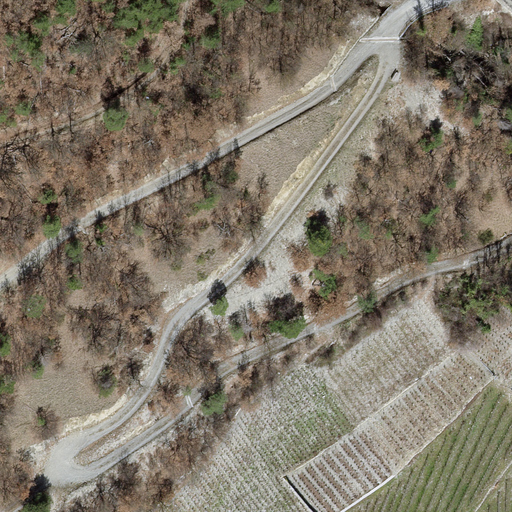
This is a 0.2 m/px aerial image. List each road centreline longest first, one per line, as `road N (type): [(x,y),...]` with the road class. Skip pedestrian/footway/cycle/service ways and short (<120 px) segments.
road 1 (track): [(386,38),(370,97),(305,187),(237,270),(187,309),(139,397),(66,449),(63,471)]
road 2 (unclassified): [(0,280),(338,80),(432,0)]
road 3 (track): [(63,471),(81,474),(116,456),(231,360),(402,281),(511,245)]
